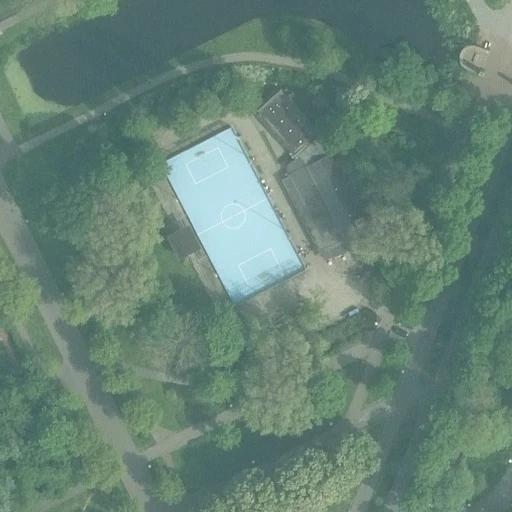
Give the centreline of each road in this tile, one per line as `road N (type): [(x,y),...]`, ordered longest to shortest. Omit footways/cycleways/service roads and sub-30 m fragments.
road 1 (unclassified): [(511,116),(402,399)]
road 2 (unclassified): [(440,383),(511,197)]
road 3 (unclassified): [(388,511),(440,383)]
road 4 (unclassified): [(402,399),(357,511)]
